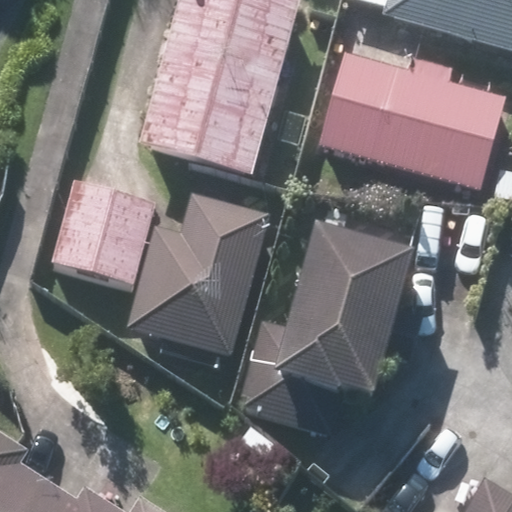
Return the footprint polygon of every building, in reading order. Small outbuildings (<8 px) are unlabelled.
[(302,11),(262,0),(178,0),(136,156),(253,188),(302,11)] [(511,0),(345,0),(345,3),(386,16),(383,24),(511,63),(511,0)] [(501,107),(346,68),(322,166),(477,204),(501,107)] [(153,211),(73,190),(52,275),(132,295),(153,211)] [(232,370),(268,235),(193,215),(185,246),(154,237),(125,341),(232,370)] [(335,452),(345,412),(375,419),(409,276),(309,252),(289,336),(261,329),(237,429),(335,452)] [(0,511),(39,511),(51,494),(19,474),(28,461),(0,443),(0,511)] [(511,511),(511,502),(488,488),(473,511),(511,511)] [(149,511),(140,507),(137,511),(108,511),(85,497),(77,510),(51,494),(39,511),(149,511)]
